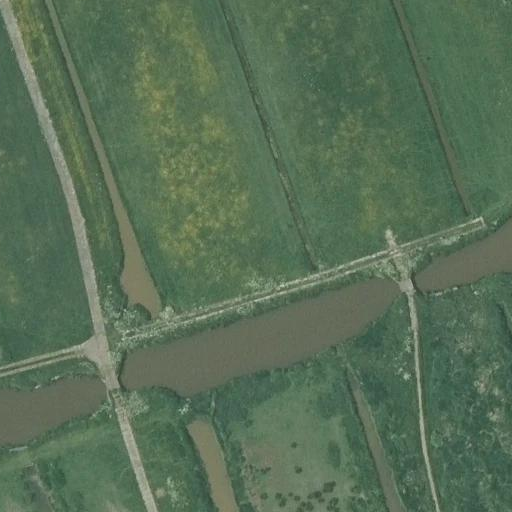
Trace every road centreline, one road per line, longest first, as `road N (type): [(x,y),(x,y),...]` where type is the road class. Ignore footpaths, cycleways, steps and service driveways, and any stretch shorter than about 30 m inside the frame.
road 1 (track): [(3,0),(73,194),(103,359),(155,511)]
road 2 (track): [(0,372),(486,218)]
road 3 (track): [(387,230),(416,326),(424,456),(441,511)]
